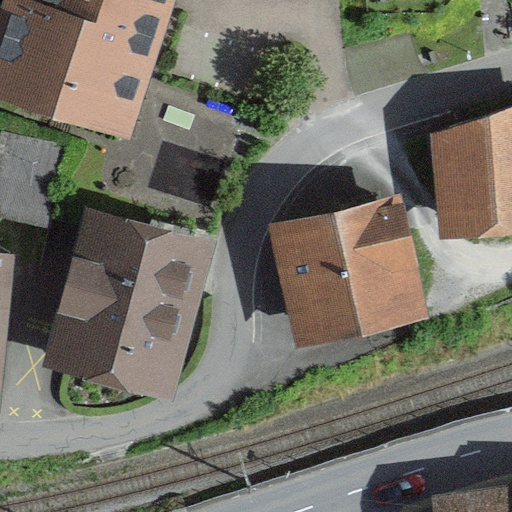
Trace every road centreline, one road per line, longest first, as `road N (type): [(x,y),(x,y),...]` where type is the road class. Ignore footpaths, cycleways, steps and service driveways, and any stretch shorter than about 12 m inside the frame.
road 1 (residential): [(0,429),(188,407),(228,360),(259,183),(318,126),(511,62)]
road 2 (secondary): [(354,492),(511,444)]
